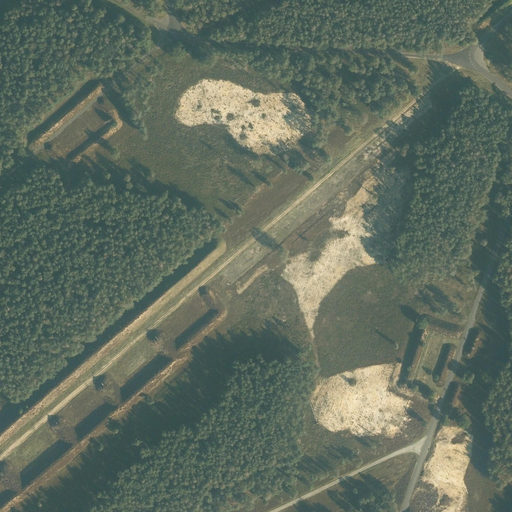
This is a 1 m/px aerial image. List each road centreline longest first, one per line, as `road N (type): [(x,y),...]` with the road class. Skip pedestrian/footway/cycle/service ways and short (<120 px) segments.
road 1 (track): [(0,457),(472,59)]
road 2 (track): [(511,210),(403,511)]
road 3 (track): [(472,59),(204,42),(177,29)]
road 4 (track): [(177,29),(0,183)]
road 5 (track): [(425,448),(276,511)]
